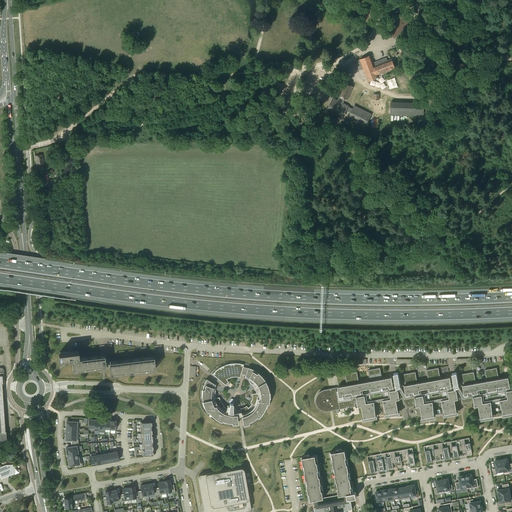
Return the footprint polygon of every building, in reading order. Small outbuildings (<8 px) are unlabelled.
[(405,16),(389,32),(395,38),(411,22),(415,18),(409,13),(406,17),(405,16)] [(360,59),(355,61),(358,70),(363,68),(365,73),(364,73),(365,74),(368,81),(379,77),(378,75),(395,68),(392,59),(387,60),(386,57),(373,62),(370,55),(360,59)] [(402,78),(392,80),(394,89),(404,86),(402,78)] [(333,97),(326,111),(342,119),(347,111),(351,113),(348,119),(366,128),(373,114),(355,105),(353,109),(348,107),(349,105),(343,102),(345,99),(347,100),(353,87),(344,82),(343,82),(343,83),(337,95),(340,96),(338,100),(333,97)] [(391,101),(390,114),(408,115),(424,116),(425,103),(408,102),(391,101)] [(42,154),(35,155),(35,156),(36,165),(44,164),(42,155),(42,154)] [(79,357),(79,351),(59,353),(59,359),(72,358),(72,361),(73,368),(106,364),(105,357),(79,360),(79,357)] [(155,367),(154,358),(109,363),(110,372),(155,367)] [(216,370),(212,374),(223,383),(226,385),(227,383),(228,382),(226,379),(229,378),(232,377),(234,377),(237,377),(240,377),(241,374),(243,375),(245,375),(244,379),(248,380),(248,381),(250,383),(252,384),(254,387),(255,389),(253,390),(255,393),(252,394),(252,396),(252,398),(251,400),(250,402),(252,403),(250,406),(248,408),(246,405),(244,407),(242,408),(240,408),(240,410),(238,411),(236,411),(236,409),(235,409),(235,406),(233,406),(233,404),(231,404),(230,404),(229,406),(228,405),(227,406),(225,405),(223,404),(221,402),(220,399),(219,397),(216,398),(216,396),(216,394),(215,394),(215,389),(217,385),(206,379),(204,384),(202,390),(202,394),(202,399),(203,403),(205,408),(207,412),(208,411),(212,415),(216,418),(220,421),(224,422),(229,423),(233,423),(238,423),(237,417),(239,416),(241,416),(243,424),(248,423),(253,421),(257,418),(261,414),(263,411),(265,407),(267,403),(268,403),(269,398),(269,392),(268,387),(266,383),(264,379),(261,375),(257,372),(253,369),(248,367),(247,368),(243,367),(243,364),(239,363),(235,363),(231,363),(225,365),(220,367),(216,370)] [(347,385),(326,389),(325,389),(324,389),(323,390),(322,390),(321,391),(320,392),(319,393),(319,394),(318,395),(318,396),(317,397),(317,398),(317,399),(317,400),(317,401),(317,402),(318,403),(318,404),(319,405),(319,406),(320,407),(321,408),(322,409),(323,409),(324,410),(325,410),(326,410),(327,410),(328,410),(330,410),(332,410),(332,411),(358,406),(359,406),(358,404),(361,404),(364,416),(375,414),(374,403),(383,401),(386,412),(398,410),(396,399),(402,398),(407,407),(416,406),(417,406),(417,404),(420,404),(422,416),(434,414),(432,403),(442,401),(445,412),(456,410),(454,399),(460,398),(463,403),(474,401),(474,404),(478,404),(480,416),(492,414),(491,403),(500,401),(503,412),(511,410),(511,396),(511,390),(509,390),(508,387),(510,387),(508,377),(499,379),(497,367),(485,370),(487,382),(476,384),(474,372),(462,374),(464,385),(459,386),(456,372),(452,373),(454,383),(451,384),(450,377),(440,379),(438,368),(426,370),(429,382),(417,384),(415,372),(403,374),(405,384),(400,385),(398,371),(393,372),(395,384),(393,384),(391,377),(382,379),(380,368),(368,370),(370,382),(359,384),(357,372),(345,374),(347,385)] [(82,423),(83,419),(73,419),(73,422),(66,422),(66,428),(76,428),(79,428),(79,423),(82,423)] [(78,434),(76,434),(66,433),(66,439),(72,440),(72,443),(78,443),(79,440),(78,440),(78,434)] [(464,438),(460,439),(462,450),(465,449),(466,455),(472,454),(470,442),(465,443),(464,438)] [(452,445),(452,446),(453,452),(452,452),(454,458),(459,457),(458,451),(462,450),(460,439),(455,440),(456,445),(452,445)] [(443,447),(444,453),(443,453),(445,459),(450,458),(449,452),(452,452),(453,452),(452,446),(452,445),(451,441),(446,442),(447,446),(443,447)] [(434,449),(435,455),(436,461),(441,460),(440,454),(443,453),(444,453),(443,447),(442,442),(437,443),(438,448),(434,449)] [(79,446),(78,443),(72,443),(73,447),(66,448),(67,454),(77,452),(80,452),(78,446),(79,446)] [(429,450),(425,450),(427,462),(432,461),(431,455),(435,455),(434,449),(433,444),(428,445),(429,450)] [(343,510),(352,508),(352,509),(353,508),(351,500),(351,498),(356,497),(355,491),(353,492),(346,449),(330,452),(338,495),(324,497),(317,455),(317,454),(301,457),(309,500),(313,500),(314,511),(342,511),(342,510),(343,509),(343,510)] [(395,456),(396,462),(397,468),(402,467),(401,461),(405,460),(403,449),(399,450),(400,455),(395,456)] [(407,449),(403,449),(405,460),(409,459),(410,465),(415,464),(413,452),(408,453),(407,449)] [(386,457),(387,463),(388,469),(393,468),(392,462),(396,462),(395,456),(394,451),(390,452),(391,456),(386,457)] [(377,459),(378,465),(379,471),(384,470),(383,464),(387,463),(386,457),(385,453),(381,453),(382,458),(377,459)] [(373,460),(368,461),(370,473),(376,471),(374,466),(378,465),(377,459),(376,454),(372,455),(373,460)] [(80,457),(78,457),(78,458),(68,459),(69,465),(76,464),(76,467),(83,466),(82,463),(80,457)] [(503,459),(501,459),(503,471),(502,471),(503,473),(511,471),(511,462),(508,464),(507,458),(503,458),(503,459)] [(496,468),(493,468),(494,474),(497,474),(497,472),(502,471),(503,471),(501,459),(498,460),(498,459),(494,460),(496,468)] [(0,465),(0,475),(1,479),(16,473),(15,465),(5,465),(1,467),(0,465)] [(198,477),(198,478),(203,511),(236,511),(247,510),(248,510),(249,509),(250,508),(250,507),(250,506),(244,470),(243,469),(243,468),(242,468),(241,467),(240,467),(201,474),(200,475),(199,475),(198,476),(198,477)] [(467,474),(465,475),(467,487),(467,488),(478,486),(477,478),(472,479),(471,473),(467,474)] [(460,481),(455,482),(456,489),(467,487),(465,475),(462,475),(458,475),(460,481)] [(447,478),(441,479),(441,480),(442,480),(444,491),(445,491),(450,490),(450,491),(453,490),(452,484),(449,485),(447,478)] [(171,485),(170,480),(164,481),(166,493),(172,492),(172,493),(175,492),(174,485),(174,486),(171,487),(171,485)] [(437,487),(434,488),(435,495),(439,495),(438,493),(440,493),(444,492),(444,491),(442,480),(441,480),(436,481),(437,487)] [(164,481),(158,482),(159,489),(156,489),(157,495),(160,495),(160,494),(166,493),(164,481)] [(157,495),(156,489),(153,490),(153,488),(152,483),(146,484),(148,497),(154,496),(157,495)] [(503,489),(497,490),(497,493),(498,493),(498,496),(511,494),(510,487),(509,487),(508,483),(502,484),(503,489)] [(148,497),(146,484),(140,485),(142,492),(138,492),(139,499),(140,499),(143,498),(148,497)] [(414,484),(408,485),(408,486),(410,496),(416,495),(416,497),(419,496),(418,490),(415,491),(414,484)] [(139,499),(138,492),(135,493),(135,492),(134,486),(128,487),(128,488),(129,488),(131,500),(136,499),(137,500),(140,500),(140,499),(139,499)] [(128,488),(123,489),(124,495),(121,496),(122,502),(125,501),(131,500),(129,488),(128,488)] [(111,491),(111,490),(110,491),(110,490),(105,491),(106,498),(103,499),(103,498),(104,506),(108,506),(107,504),(113,503),(113,502),(111,491)] [(117,490),(111,491),(113,502),(113,503),(119,502),(122,502),(121,496),(118,496),(117,495),(118,495),(117,490)] [(377,498),(374,499),(375,505),(378,504),(384,503),(383,500),(381,490),(381,491),(376,492),(377,498)] [(74,500),(87,498),(85,492),(73,494),(74,500)] [(499,498),(498,499),(499,502),(505,501),(506,506),(511,504),(511,500),(511,494),(498,496),(499,498)] [(73,503),(72,496),(68,497),(68,498),(64,498),(65,508),(72,507),(72,503),(73,503)] [(473,499),(467,500),(467,503),(468,503),(468,504),(469,509),(469,508),(481,506),(480,500),(473,502),(473,499)] [(441,507),(438,508),(438,511),(447,511),(451,511),(452,511),(451,506),(450,502),(444,504),(445,507),(441,507)]
